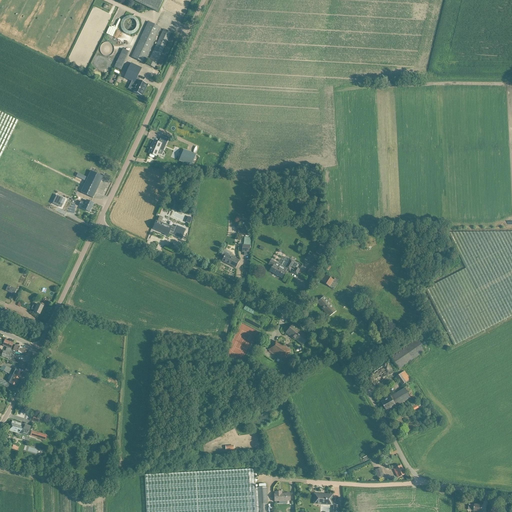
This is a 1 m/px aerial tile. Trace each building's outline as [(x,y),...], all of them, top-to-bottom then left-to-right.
[(132,0),(157,12),(163,0),(132,0)] [(121,16),(112,34),(116,35),(124,18),(121,16)] [(161,28),(148,22),(131,57),(144,63),(161,28)] [(171,33),(164,29),(147,64),(154,68),(171,33)] [(129,51),(123,49),(115,67),(121,70),(129,51)] [(132,81),(135,83),(137,79),(142,68),(131,63),(124,78),(132,81)] [(141,96),(146,84),(139,80),(137,79),(135,83),(132,81),(131,83),(136,85),(133,92),(141,96)] [(0,159),(18,121),(0,112),(0,159)] [(150,149),(149,153),(150,154),(149,155),(149,156),(150,157),(152,158),(153,158),(154,157),(155,156),(156,156),(159,149),(163,151),(168,140),(162,137),(160,143),(158,143),(154,141),(151,148),(150,148),(150,149)] [(184,150),(179,161),(191,166),(196,155),(184,150)] [(81,192),(93,198),(103,177),(91,171),(81,192)] [(57,195),(53,204),(61,208),(62,205),(60,203),(62,198),(57,195)] [(93,204),(89,202),(87,200),(85,204),(81,201),(79,206),(83,208),(82,209),(89,212),(93,204)] [(156,222),(153,229),(158,231),(167,234),(166,235),(168,236),(169,234),(172,235),(182,240),(186,229),(176,225),(173,233),(170,231),(171,227),(161,223),(163,218),(159,216),(157,221),(157,222),(156,222)] [(511,232),(448,233),(466,268),(425,289),(454,346),(511,315),(511,232)] [(242,245),(242,252),(250,253),(250,240),(244,239),(244,245),(242,245)] [(310,251),(306,258),(313,262),(317,255),(310,251)] [(225,255),(222,261),(232,266),(236,268),(240,260),(236,258),(230,255),(229,257),(225,255)] [(271,260),(268,264),(272,267),(269,271),(282,278),(287,269),(290,271),(291,268),(294,270),(295,268),(298,264),(295,262),(290,259),(285,268),(275,262),(271,260)] [(321,282),(335,291),(339,284),(337,283),(338,281),(335,278),(333,280),(326,275),(326,274),(325,273),(324,275),(322,273),(322,275),(324,276),(321,282)] [(329,317),(336,311),(324,296),(316,303),(329,317)] [(43,307),(37,304),(36,307),(33,306),(31,310),(34,311),(34,312),(40,315),(43,307)] [(14,316),(21,320),(23,315),(17,312),(16,313),(8,309),(5,315),(13,319),(14,316)] [(295,339),(303,345),(308,339),(292,325),(286,332),(295,340),(295,339)] [(426,351),(417,339),(391,357),(400,369),(426,351)] [(10,353),(10,354),(12,349),(11,349),(13,343),(5,340),(2,346),(7,348),(6,352),(3,351),(1,357),(8,359),(10,353)] [(268,349),(284,361),(288,355),(287,354),(289,351),(276,341),(274,344),(272,342),(268,349)] [(260,346),(256,344),(251,353),(255,355),(260,346)] [(13,350),(12,349),(10,354),(8,360),(19,364),(17,367),(24,370),(26,363),(13,358),(15,352),(25,355),(27,350),(15,345),(13,350)] [(388,363),(368,376),(374,386),(393,373),(391,370),(392,369),(388,363)] [(4,371),(13,375),(17,377),(17,378),(20,379),(23,373),(16,369),(14,372),(11,370),(12,369),(6,366),(4,365),(2,370),(4,371)] [(402,385),(410,380),(405,371),(396,377),(402,385)] [(16,387),(20,379),(17,378),(17,377),(13,375),(9,383),(10,384),(16,387)] [(0,384),(7,388),(10,384),(9,383),(0,378),(0,384)] [(396,407),(411,398),(405,388),(394,395),(393,393),(389,395),(390,397),(381,402),(387,411),(396,406),(396,407)] [(27,436),(31,427),(12,421),(9,431),(27,436)] [(39,432),(37,438),(45,441),(47,435),(39,432)] [(398,478),(405,475),(401,466),(394,469),(398,478)] [(378,478),(384,476),(381,468),(375,470),(378,478)] [(267,511),(266,488),(265,484),(259,484),(259,488),(254,488),(253,469),(145,475),(146,511),(267,511)] [(279,503),(283,503),(282,501),(290,501),(290,493),(280,494),(279,492),(274,492),(275,494),(274,494),(274,501),(279,501),(279,503)] [(314,504),(332,505),(332,495),(314,494),(314,504)]
